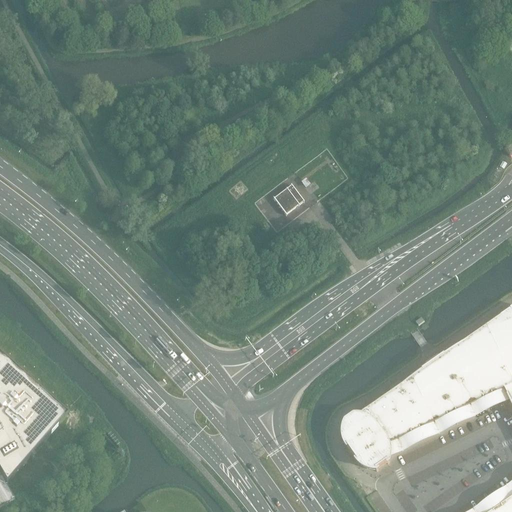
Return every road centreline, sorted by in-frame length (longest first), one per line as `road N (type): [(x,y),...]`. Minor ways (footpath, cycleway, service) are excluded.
road 1 (primary): [(509,193),(373,286),(237,396)]
road 2 (primary): [(237,396),(151,299),(0,166)]
road 3 (primary): [(0,204),(91,283),(232,437)]
road 4 (primary): [(256,416),(502,226)]
road 5 (residential): [(511,303),(339,416),(335,448),(348,468),(382,486)]
road 6 (unclassified): [(167,182),(137,201),(112,198),(3,0)]
road 7 (residential): [(511,453),(493,430),(382,486)]
road 8 (track): [(511,116),(502,122),(445,23),(446,0)]
